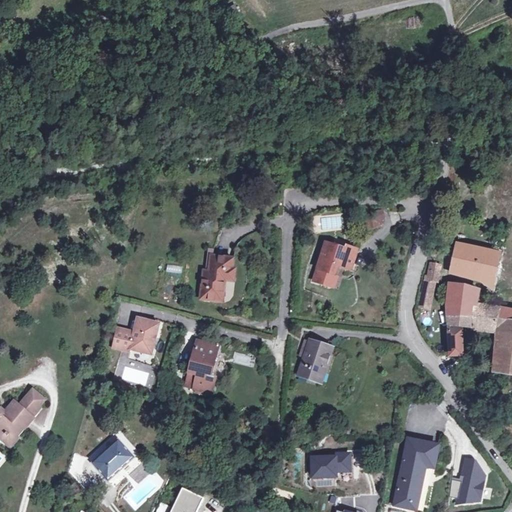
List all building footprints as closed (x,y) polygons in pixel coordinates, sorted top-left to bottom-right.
[(370,230),(383,227),(383,219),(382,211),(364,215),(369,222),(370,230)] [(326,243),(317,270),(333,275),(336,266),(340,268),(343,268),(351,271),(358,250),(347,247),(345,251),(342,250),(342,249),(326,243)] [(482,282),(481,283),(494,290),(496,291),(508,294),(511,274),(511,272),(511,265),(499,262),(500,255),(457,245),(451,273),(453,273),(482,282)] [(201,300),(212,301),(213,295),(224,296),(225,281),(234,282),(236,270),(233,270),(234,259),(212,257),(210,273),(205,272),(201,300)] [(166,264),(165,271),(180,274),(181,267),(166,264)] [(431,264),(428,279),(435,280),(438,281),(440,266),(431,264)] [(333,275),(329,287),(334,288),(340,268),(336,266),(333,275)] [(317,270),(313,281),(329,287),(333,275),(317,270)] [(421,294),(432,296),(434,284),(425,282),(421,294)] [(496,331),(511,333),(511,310),(500,309),(496,308),(483,305),(478,305),(480,291),(463,286),(451,287),(450,287),(448,301),(450,306),(450,311),(450,327),(450,328),(451,356),(462,356),(463,328),(470,328),(484,328),(496,331)] [(432,296),(421,294),(419,317),(429,317),(432,296)] [(152,356),(159,326),(138,320),(135,334),(118,330),(114,349),(131,353),(132,351),(152,356)] [(511,333),(496,331),(492,372),(511,375),(511,333)] [(305,357),(310,342),(305,341),(300,356),(305,357)] [(197,342),(189,373),(186,386),(194,389),(212,394),(216,379),(211,378),(219,347),(197,342)] [(330,349),(310,342),(305,357),(299,375),(322,383),(326,372),(323,372),(330,349)] [(22,426),(26,429),(35,418),(27,412),(29,409),(34,414),(45,400),(33,389),(19,405),(14,401),(5,412),(0,408),(0,436),(7,435),(8,437),(11,434),(13,435),(22,426)] [(7,435),(0,436),(11,446),(26,429),(22,426),(13,435),(11,434),(8,437),(7,435)] [(273,428),(264,428),(263,440),(272,441),(273,428)] [(408,439),(407,444),(438,450),(439,445),(408,439)] [(108,481),(134,458),(119,441),(93,463),(108,481)] [(438,450),(407,444),(393,506),(404,509),(406,502),(418,505),(426,468),(434,470),(438,450)] [(336,457),(310,457),(311,476),(334,476),(334,471),(349,470),(348,453),(336,454),(336,457)] [(458,497),(457,502),(477,500),(482,478),(473,461),(465,460),(460,484),(453,482),(450,495),(458,497)] [(197,511),(204,499),(183,489),(172,511),(197,511)] [(416,511),(418,505),(406,502),(404,509),(416,511)]
